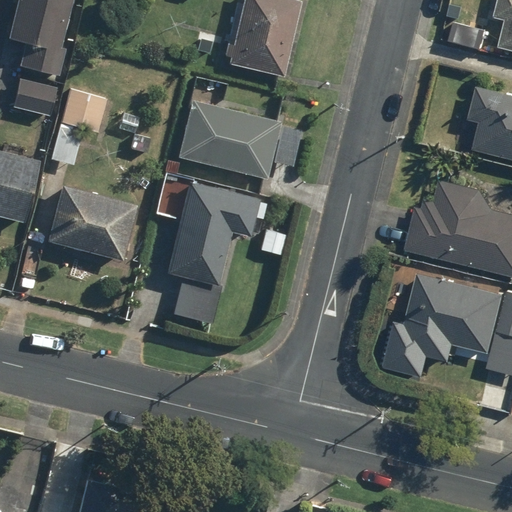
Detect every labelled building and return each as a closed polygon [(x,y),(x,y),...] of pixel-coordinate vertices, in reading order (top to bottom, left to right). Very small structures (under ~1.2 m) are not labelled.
[(16,0),(9,34),(26,38),(19,66),(55,74),(72,0),(16,0)] [(300,0),(245,0),(231,65),(286,77),(303,1),(300,0)] [(509,19),(501,46),(511,49),(511,0),(502,0),(499,16),(509,19)] [(22,78),(15,106),(50,114),(57,86),(22,78)] [(49,288),(114,303),(162,95),(97,80),(49,288)] [(511,94),(479,86),(471,118),(481,120),(473,147),(511,157),(511,94)] [(194,100),(179,158),(269,180),(283,122),(194,100)] [(41,160),(0,148),(0,214),(24,221),(41,160)] [(422,189),(407,248),(511,276),(511,213),(475,204),(479,189),(441,179),(437,193),(422,189)] [(190,182),(168,274),(182,277),(173,315),(211,324),(232,232),(252,236),(261,198),(190,182)] [(420,269),(403,331),(487,353),(503,292),(420,269)] [(511,290),(510,290),(500,328),(511,330),(511,290)] [(126,511),(124,511),(130,487),(83,476),(75,511),(126,511)]
